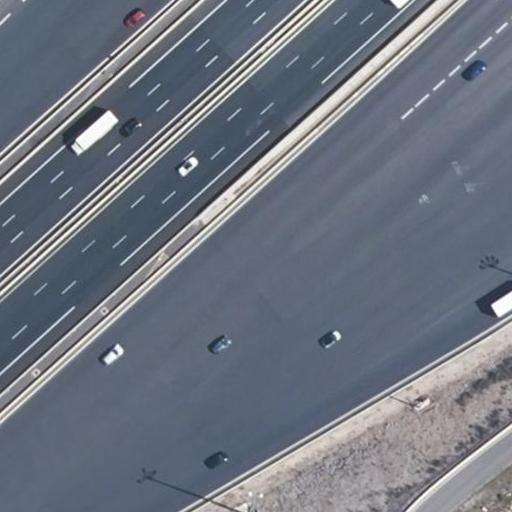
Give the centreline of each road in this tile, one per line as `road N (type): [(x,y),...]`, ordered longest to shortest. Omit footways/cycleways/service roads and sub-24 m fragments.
road 1 (motorway): [(0,495),(511,123)]
road 2 (motorway): [(0,339),(375,0)]
road 3 (motorway): [(266,0),(0,241)]
